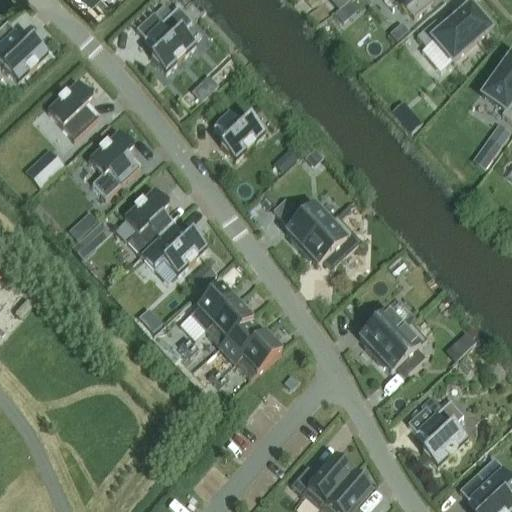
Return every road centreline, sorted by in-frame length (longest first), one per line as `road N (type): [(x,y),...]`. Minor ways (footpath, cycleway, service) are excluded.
road 1 (residential): [(335,373),(143,107),(38,0)]
road 2 (residential): [(335,373),(215,511)]
road 3 (residential): [(415,511),(335,373)]
